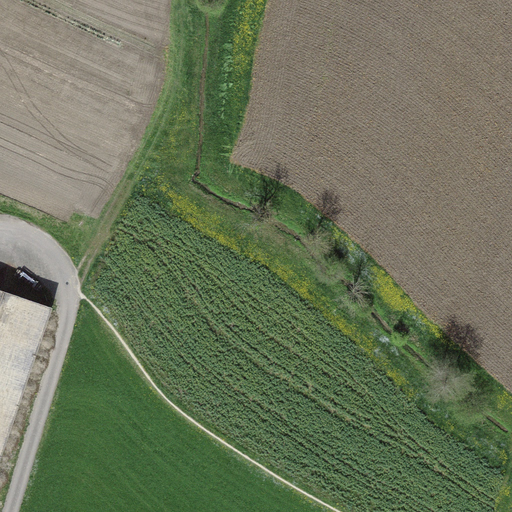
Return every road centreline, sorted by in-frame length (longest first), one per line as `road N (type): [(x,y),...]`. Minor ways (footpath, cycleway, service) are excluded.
road 1 (track): [(74,293),(175,413),(330,511)]
road 2 (track): [(74,293),(173,121),(185,61)]
road 3 (residential): [(11,511),(74,293)]
